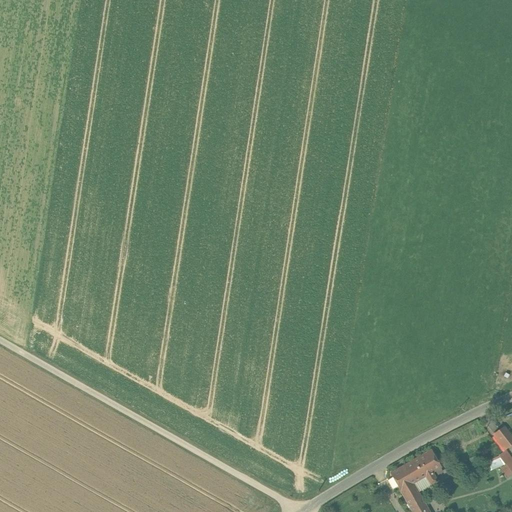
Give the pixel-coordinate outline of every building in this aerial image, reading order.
[(511,436),(504,427),(494,435),(505,449),(511,443),(511,436)] [(511,471),(511,457),(505,449),(494,458),(507,475),(511,471)] [(441,467),(431,450),(417,458),(427,475),(433,472),(441,467)] [(417,458),(390,473),(400,491),(414,483),(426,476),(427,475),(417,458)] [(438,480),(433,472),(427,475),(426,476),(431,484),(438,480)] [(429,511),(414,483),(400,491),(412,511),(429,511)]
